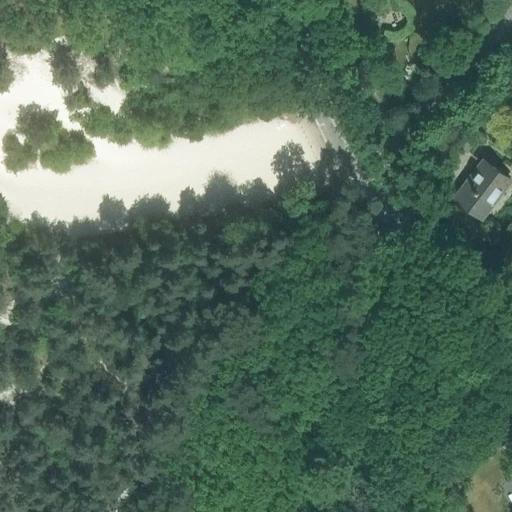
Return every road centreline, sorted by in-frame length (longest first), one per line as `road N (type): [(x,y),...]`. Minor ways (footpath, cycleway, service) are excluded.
road 1 (residential): [(359,177),(511,16)]
road 2 (residential): [(359,177),(511,328)]
road 3 (residential): [(293,0),(322,117),(359,177)]
